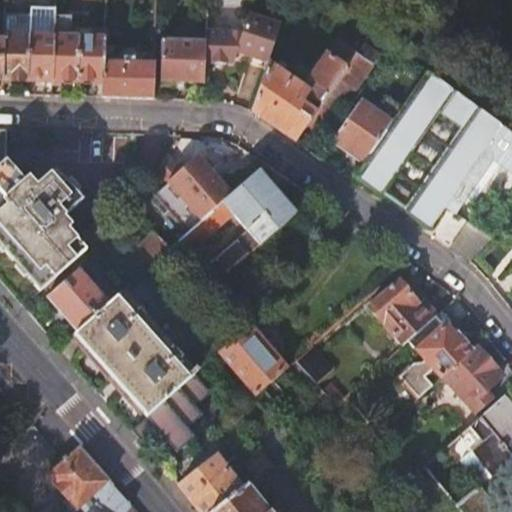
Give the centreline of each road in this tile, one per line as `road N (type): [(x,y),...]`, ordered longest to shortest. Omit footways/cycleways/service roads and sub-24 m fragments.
road 1 (unclassified): [(0,108),(217,117),(250,128),(470,285),(511,338)]
road 2 (tertiary): [(0,324),(160,511)]
